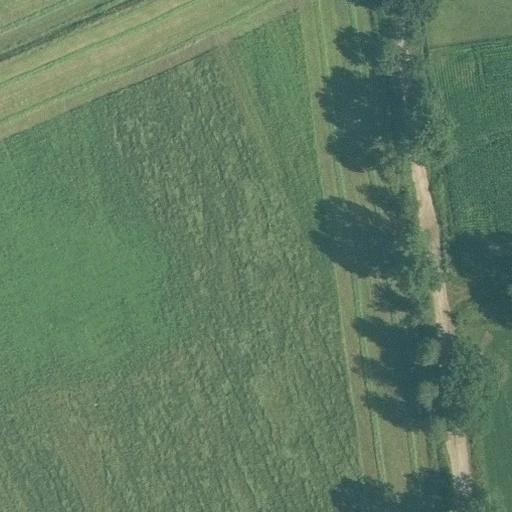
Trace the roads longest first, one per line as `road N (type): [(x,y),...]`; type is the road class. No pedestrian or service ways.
road 1 (track): [(464,511),(418,169)]
road 2 (unclassified): [(418,169),(396,0)]
